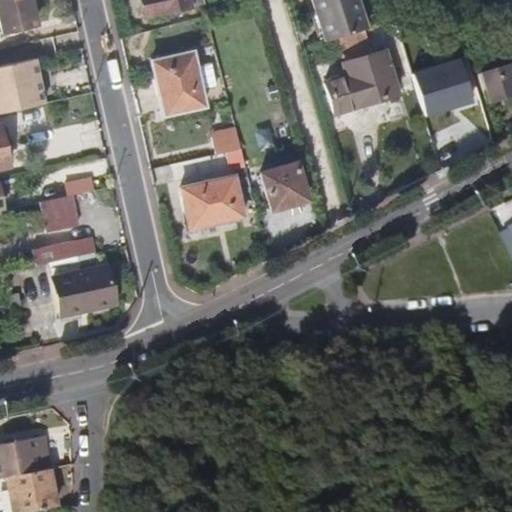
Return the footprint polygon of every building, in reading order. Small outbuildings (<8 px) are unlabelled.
[(0,0),(0,25),(2,31),(36,23),(31,0),(0,0)] [(148,14),(145,0),(140,0),(144,16),(148,14)] [(145,0),(148,14),(202,3),(201,0),(145,0)] [(368,27),(358,0),(314,0),(327,40),(337,37),(364,29),(368,27)] [(383,25),(364,31),(370,48),(388,42),(383,25)] [(364,31),(364,29),(337,37),(344,61),(371,53),(370,48),(364,31)] [(397,94),(384,50),(371,53),(344,61),(347,76),(326,82),(334,112),(397,94)] [(205,105),(192,51),(152,60),(160,95),(162,94),(165,111),(180,108),(180,110),(205,105)] [(0,111),(44,102),(35,57),(0,64),(0,111)] [(411,72),(424,114),(438,110),(439,106),(453,101),(457,104),(471,100),(458,58),(411,72)] [(511,92),(511,60),(478,71),(487,100),(511,92)] [(439,106),(438,110),(457,104),(453,101),(439,106)] [(0,167),(8,165),(0,125),(0,167)] [(240,147),(236,132),(211,137),(214,153),(229,150),(240,147)] [(240,147),(229,150),(232,164),(244,161),(240,147)] [(215,167),(212,154),(174,162),(177,176),(215,167)] [(306,199),(296,162),(261,172),(271,209),(306,199)] [(108,185),(105,173),(80,178),(83,190),(108,185)] [(242,215),(233,174),(180,187),(185,211),(188,211),(191,224),(207,220),(208,223),(242,215)] [(87,222),(80,191),(47,198),(54,229),(87,222)] [(102,249),(98,233),(53,242),(56,259),(78,254),(102,249)] [(81,268),(78,254),(56,259),(49,261),(52,274),(81,268)] [(116,303),(107,263),(81,268),(52,274),(61,314),(116,303)] [(48,469),(43,438),(0,445),(0,478),(5,478),(48,469)] [(41,511),(56,510),(48,469),(5,478),(11,511),(41,511)]
